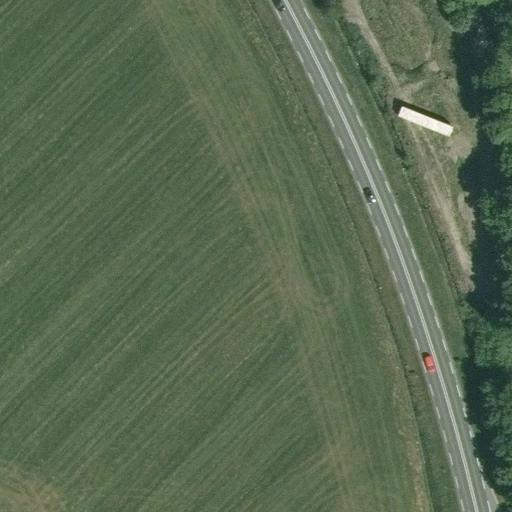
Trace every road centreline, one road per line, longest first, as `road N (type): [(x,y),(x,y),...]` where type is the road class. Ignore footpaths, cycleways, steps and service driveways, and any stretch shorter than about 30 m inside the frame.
road 1 (primary): [(440,374),(354,140),(284,0)]
road 2 (primary): [(440,374),(476,511)]
